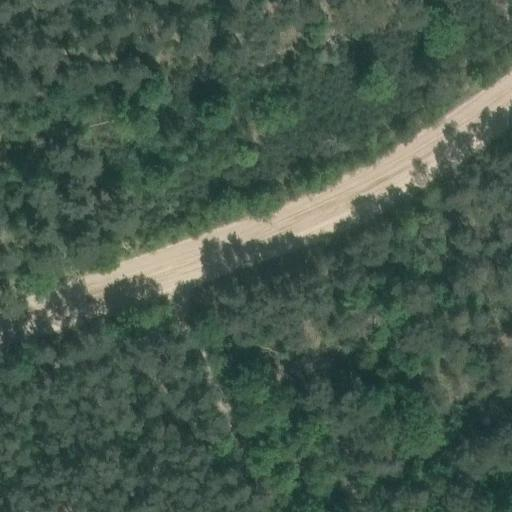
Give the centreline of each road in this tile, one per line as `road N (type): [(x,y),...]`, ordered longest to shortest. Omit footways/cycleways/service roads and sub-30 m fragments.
road 1 (track): [(511,84),(379,177),(280,224),(0,317)]
road 2 (track): [(169,261),(284,511)]
